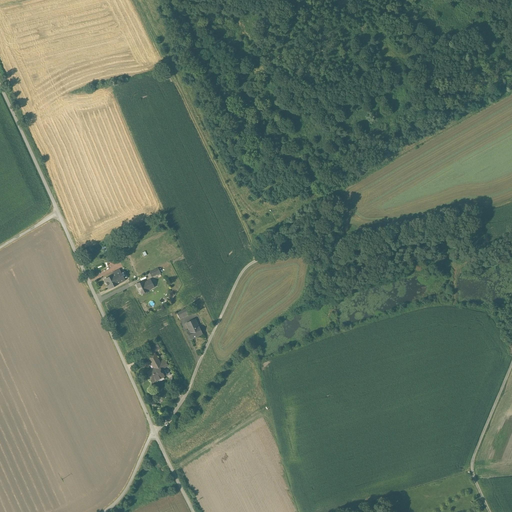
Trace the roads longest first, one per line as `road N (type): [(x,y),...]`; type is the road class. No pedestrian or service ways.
road 1 (track): [(511,198),(258,259)]
road 2 (unclassified): [(155,431),(58,212)]
road 3 (unclassified): [(258,259),(236,281),(187,391),(155,431)]
road 4 (unclassified): [(58,212),(0,88)]
